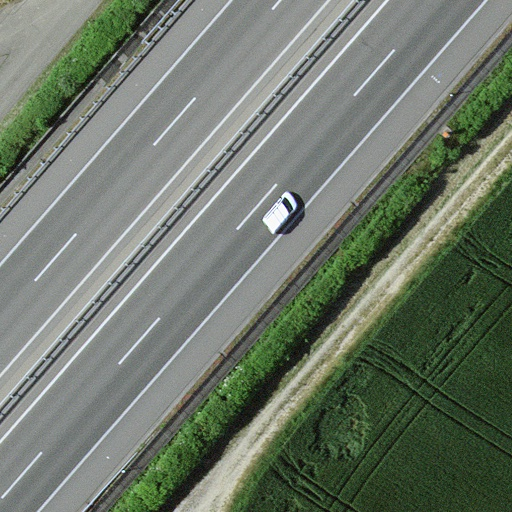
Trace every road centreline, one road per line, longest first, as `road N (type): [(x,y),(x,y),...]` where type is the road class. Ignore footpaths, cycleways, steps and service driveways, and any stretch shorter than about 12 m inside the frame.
road 1 (motorway): [(0,500),(437,0)]
road 2 (track): [(190,511),(511,143)]
road 3 (motorway): [(279,0),(0,320)]
road 4 (track): [(0,92),(77,0)]
